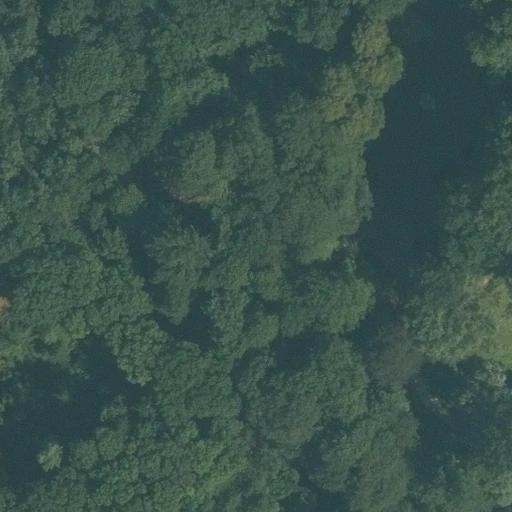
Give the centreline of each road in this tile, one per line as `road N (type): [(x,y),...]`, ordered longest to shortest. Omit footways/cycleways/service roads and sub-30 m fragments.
road 1 (track): [(365,511),(202,379),(0,236)]
road 2 (track): [(75,0),(175,74),(268,191),(324,281),(356,301)]
road 3 (track): [(388,359),(329,402),(266,428),(14,511)]
road 4 (track): [(375,0),(352,88),(342,203),(356,301),(388,359)]
road 5 (track): [(388,359),(428,409),(511,462)]
road 6 (track): [(511,255),(388,359)]
